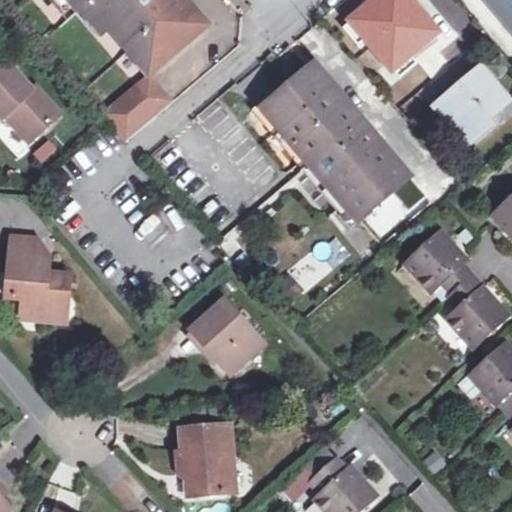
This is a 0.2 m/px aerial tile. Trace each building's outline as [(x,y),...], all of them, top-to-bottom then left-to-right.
[(56,0),(72,19),(82,11),(103,36),(114,26),(133,49),(131,51),(152,76),(208,29),(187,4),(182,8),(174,0),(56,0)] [(511,0),(489,0),(511,26),(511,0)] [(473,9),(505,54),(511,48),(511,40),(484,1),(473,9)] [(8,19),(0,26),(0,29),(9,40),(19,31),(8,19)] [(0,119),(2,122),(4,120),(9,116),(34,143),(61,118),(36,90),(32,94),(7,66),(0,71),(0,119)] [(317,68),(265,110),(359,224),(411,181),(317,68)] [(483,69),(435,110),(452,130),(457,126),(474,147),(501,124),(511,114),(511,104),(511,103),(483,69)] [(152,76),(102,117),(126,144),(176,103),(175,101),(152,76)] [(9,116),(4,120),(28,148),(34,143),(9,116)] [(511,200),(494,216),(507,231),(511,226),(511,200)] [(466,332),(479,347),(510,320),(496,304),(492,309),(479,294),(484,290),(464,267),(451,253),(456,249),(442,234),(411,261),(424,276),(420,280),(434,295),(445,284),(456,297),(451,300),(461,311),(449,322),(461,336),(466,332)] [(11,235),(6,296),(22,297),(21,307),(43,309),(42,321),(63,323),(67,275),(47,273),(48,256),(36,254),(37,238),(11,235)] [(36,254),(48,256),(37,238),(36,254)] [(451,253),(464,267),(468,263),(456,249),(451,253)] [(424,276),(411,261),(407,264),(420,280),(424,276)] [(276,287),(289,304),(304,293),(292,276),(276,287)] [(492,309),(496,304),(484,290),(479,294),(492,309)] [(224,299),(192,328),(232,372),(264,343),(224,299)] [(43,309),(21,307),(20,319),(42,321),(43,309)] [(466,332),(461,336),(475,351),(479,347),(466,332)] [(498,404),(509,415),(511,413),(511,351),(506,345),(474,373),(487,387),(484,391),(496,405),(498,404)] [(487,387),(474,373),(471,376),(484,391),(487,387)] [(180,430),(182,452),(173,453),(176,476),(183,475),(186,497),(237,490),(230,425),(180,430)] [(436,453),(424,463),(435,477),(448,467),(436,453)] [(337,459),(311,483),(321,494),(316,500),(326,511),(361,511),(378,497),(364,482),(361,485),(346,469),(337,459)] [(361,485),(364,482),(350,466),(346,469),(361,485)] [(0,484),(0,511),(10,511),(12,511),(2,499),(8,494),(0,484)]
